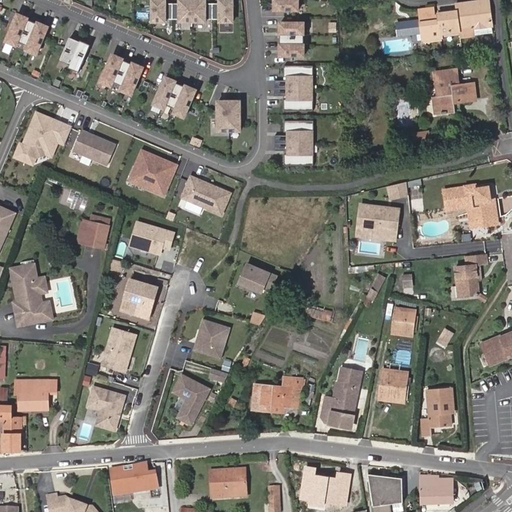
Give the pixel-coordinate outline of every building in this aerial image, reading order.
[(165,0),(152,0),(152,21),(166,22),(166,19),(180,19),(180,22),(206,22),(206,19),(220,19),(220,22),(233,22),(232,0),(220,0),(220,2),(206,2),(205,0),(179,0),(180,3),(166,3),(165,0)] [(298,10),(298,0),(274,0),(275,0),(274,0),(274,10),(298,10)] [(490,1),(462,4),(463,8),(457,8),(457,12),(440,15),(440,22),(422,24),(424,41),(443,39),(442,36),(460,33),(460,31),(478,28),(478,24),(489,23),(492,23),(490,1)] [(420,9),(422,24),(440,22),(440,15),(438,15),(437,7),(420,9)] [(6,41),(16,45),(18,41),(28,19),(28,18),(18,14),(6,41)] [(18,41),(28,45),(38,23),(28,19),(18,41)] [(38,23),(28,45),(27,50),(37,54),(49,27),(38,22),(38,23)] [(304,34),(304,23),(280,23),(280,33),(280,34),(304,34)] [(304,45),(304,34),(280,34),(280,33),(280,45),(304,45)] [(385,52),(409,47),(406,33),(402,34),(402,35),(382,39),(385,52)] [(61,59),(71,63),(80,41),(70,37),(61,59)] [(79,72),(91,45),(81,40),(80,41),(71,63),(69,68),(79,72)] [(304,55),(304,45),(280,45),(280,55),(304,55)] [(123,60),(123,59),(113,54),(101,81),(112,86),(113,82),(123,60)] [(123,86),(133,64),(123,60),(113,82),(123,86)] [(132,95),(144,67),(133,63),(133,64),(123,86),(122,90),(132,95)] [(313,88),(313,66),(284,66),(284,77),(287,77),(287,80),(274,80),(274,88),(313,88)] [(443,112),(450,111),(450,103),(462,102),(462,96),(471,95),(470,84),(455,86),(453,70),(431,72),(433,96),(430,96),(431,113),(436,112),(436,114),(444,113),(443,112)] [(175,82),(176,81),(166,77),(154,104),(164,108),(166,104),(175,82)] [(176,109),(185,87),(175,82),(166,104),(176,109)] [(185,117),(196,90),(186,85),(185,87),(176,109),(174,113),(185,117)] [(313,110),(313,88),(274,88),(274,96),(287,96),(287,99),(284,99),(284,110),(313,110)] [(229,131),(229,101),(218,101),(218,131),(229,131)] [(240,131),(240,101),(229,101),(229,131),(240,131)] [(54,119),(37,112),(24,145),(21,143),(15,156),(26,161),(29,153),(36,156),(46,153),(52,156),(58,141),(65,144),(72,127),(59,121),(58,123),(53,121),(54,119)] [(313,143),(313,121),(284,120),(284,132),(288,132),(288,135),(275,135),(275,143),(313,143)] [(108,165),(116,145),(92,135),(91,137),(88,135),(89,133),(82,130),(73,150),(108,165)] [(415,147),(429,145),(427,132),(413,134),(415,147)] [(313,165),(313,143),(275,143),(275,151),(288,151),(288,154),(284,154),(284,165),(313,165)] [(163,175),(169,162),(142,150),(135,166),(141,169),(136,181),(147,185),(146,188),(164,195),(171,179),(163,175)] [(36,156),(29,153),(26,161),(33,164),(36,156)] [(171,179),(177,165),(169,162),(163,175),(171,179)] [(136,181),(141,169),(135,166),(129,181),(146,188),(147,185),(136,181)] [(222,215),(232,193),(211,184),(210,186),(207,185),(205,182),(191,176),(182,197),(222,215)] [(408,196),(407,182),(388,186),(391,199),(408,196)] [(445,189),(448,209),(468,207),(470,226),(499,222),(496,197),(493,198),(490,186),(477,187),(476,184),(445,189)] [(0,248),(16,213),(0,205),(0,248)] [(358,232),(397,237),(400,211),(362,205),(358,232)] [(175,233),(139,222),(132,245),(161,254),(164,243),(171,245),(175,233)] [(110,231),(90,226),(85,247),(104,252),(110,231)] [(482,293),(481,281),(478,281),(477,274),(480,274),(479,266),(487,265),(486,253),(464,255),(465,267),(454,268),(458,299),(479,297),(482,293)] [(124,262),(113,259),(111,268),(122,271),(124,262)] [(31,269),(6,275),(14,311),(11,312),(15,332),(44,325),(38,297),(45,295),(42,279),(34,281),(31,269)] [(276,278),(245,269),(240,289),(263,296),(264,289),(272,291),(276,278)] [(403,286),(412,286),(411,274),(403,275),(403,286)] [(158,287),(140,282),(130,312),(149,318),(158,287)] [(45,295),(38,297),(44,325),(52,323),(45,295)] [(396,308),(392,333),(411,335),(414,311),(396,308)] [(236,318),(250,322),(253,315),(238,311),(236,318)] [(204,319),(195,351),(212,356),(214,348),(225,351),(232,327),(204,319)] [(137,335),(114,328),(103,366),(126,372),(137,335)] [(483,343),(491,365),(511,356),(511,334),(505,337),(501,336),(483,343)] [(214,348),(212,356),(223,359),(225,351),(214,348)] [(11,349),(0,349),(0,366),(11,367),(11,349)] [(89,362),(86,374),(96,377),(99,364),(89,362)] [(226,364),(222,372),(228,375),(232,367),(226,364)] [(362,374),(341,369),(335,397),(329,422),(349,427),(362,374)] [(381,370),(378,394),(402,398),(406,373),(381,370)] [(214,371),(212,379),(225,384),(229,375),(214,371)] [(182,423),(191,427),(209,392),(202,388),(201,391),(196,388),(197,386),(182,379),(174,396),(187,402),(180,416),(182,423)] [(264,407),(292,408),(293,388),(301,389),(301,384),(297,383),(297,380),(286,380),(285,386),(254,384),(252,410),(264,411),(264,407)] [(19,404),(0,404),(0,407),(11,408),(21,408),(26,408),(48,408),(48,386),(26,386),(26,381),(17,381),(17,392),(19,392),(19,404)] [(126,397),(95,387),(91,400),(104,404),(97,425),(116,431),(126,397)] [(300,409),(301,389),(293,388),(292,408),(300,409)] [(432,417),(423,418),(424,435),(433,434),(433,427),(451,425),(450,408),(453,407),(451,389),(429,390),(432,417)] [(324,421),(329,422),(335,397),(325,395),(320,414),(324,421)] [(0,418),(4,419),(11,418),(11,411),(11,408),(0,407),(0,418)] [(21,418),(21,408),(11,408),(11,411),(11,418),(21,418)] [(4,434),(21,434),(21,418),(11,418),(4,419),(4,434)] [(21,434),(4,434),(4,452),(21,452),(21,434)] [(145,465),(111,469),(115,496),(160,489),(157,471),(146,473),(145,465)] [(246,470),(234,471),(235,479),(231,479),(230,471),(210,472),(211,491),(224,491),(225,498),(246,497),(246,470)] [(337,473),(312,477),(317,511),(329,511),(343,509),(337,473)] [(403,503),(402,478),(369,476),(373,511),(391,511),(391,505),(403,503)] [(419,476),(419,503),(453,503),(453,480),(437,480),(437,476),(419,476)] [(279,511),(279,487),(269,487),(269,511),(279,511)] [(224,491),(211,491),(211,499),(225,498),(224,491)] [(60,494),(48,496),(50,511),(97,511),(94,507),(88,507),(87,510),(79,506),(80,504),(72,501),(69,496),(60,498),(60,494)]
